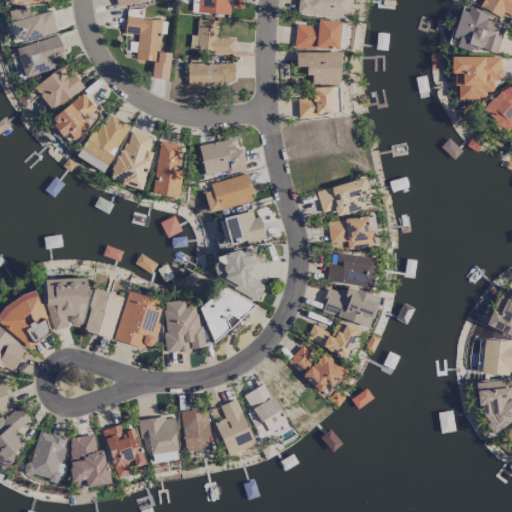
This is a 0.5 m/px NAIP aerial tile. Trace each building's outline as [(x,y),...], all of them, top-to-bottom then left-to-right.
[(229,13),(230,7),(241,8),(241,0),(198,0),(198,13),(229,13)] [(297,0),(296,13),(348,19),(350,0),(297,0)] [(452,36),(457,38),(456,43),(494,55),(503,24),(486,19),(488,13),(462,5),(452,36)] [(14,42),(56,31),(50,10),(29,15),(26,6),(6,11),(14,42)] [(151,78),(168,79),(170,52),(159,51),(161,19),(125,16),(124,33),(137,33),(135,59),(152,60),(151,78)] [(234,38),(214,37),(215,20),(196,19),(196,35),(190,35),(189,50),(233,52),(234,38)] [(293,47),(337,49),(338,21),(315,19),(315,25),(294,24),(293,47)] [(15,47),(23,77),(54,69),(51,57),(62,54),(57,35),(15,47)] [(338,83),(338,51),(294,52),(294,66),(304,66),(304,75),(311,75),(311,83),(338,83)] [(500,56),(451,56),(451,84),(456,84),(456,97),(492,97),(492,79),(500,79),(500,56)] [(187,86),(223,85),(223,81),(233,81),(233,62),(186,63),(187,86)] [(32,87),(51,111),(83,86),(72,72),(67,75),(60,65),(32,87)] [(481,110),(504,132),(511,124),(511,82),(509,80),(481,110)] [(331,86),(310,87),(310,97),(296,98),(297,115),(332,114),(331,86)] [(94,109),(83,93),(48,117),(61,136),(67,132),(72,139),(88,127),(81,118),(94,109)] [(78,157),(102,172),(130,126),(105,111),(78,157)] [(141,188),(150,152),(147,151),(151,136),(125,129),(111,180),(141,188)] [(198,144),(203,175),(225,171),(226,173),(245,170),(241,148),(234,149),(232,138),(198,144)] [(158,141),(151,193),(175,196),(181,154),(176,153),(178,144),(158,141)] [(208,212),(253,200),(246,173),(209,183),(210,190),(203,192),(208,212)] [(333,209),(335,216),(364,208),(360,196),(367,194),(363,177),(315,190),(321,212),(333,209)] [(263,237),(255,209),(218,219),(225,247),(263,237)] [(329,243),(345,240),(347,250),(371,246),(369,231),(374,231),(372,215),(325,222),(329,243)] [(258,298),(264,284),(246,276),(256,252),(244,247),(239,257),(221,250),(209,278),(258,298)] [(372,286),(374,257),(328,252),(325,282),(372,286)] [(46,278),(47,328),(67,328),(67,324),(85,323),(83,278),(46,278)] [(367,326),(376,295),(346,286),(344,292),(327,287),(319,312),(367,326)] [(485,327),(511,337),(511,290),(501,286),(485,327)] [(121,296),(94,289),(81,330),(109,338),(121,296)] [(208,333),(255,316),(247,296),(235,300),(231,289),(197,301),(208,333)] [(142,347),(143,345),(151,347),(163,300),(126,290),(113,340),(142,347)] [(36,293),(2,304),(15,346),(50,335),(36,293)] [(166,352),(202,348),(197,305),(184,307),(183,299),(160,302),(166,352)] [(304,337),(342,358),(357,330),(344,323),(337,336),(312,322),(304,337)] [(479,373),(508,375),(509,372),(511,371),(511,342),(482,339),(479,373)] [(286,362),(322,394),(343,371),(323,352),(316,360),(300,345),(286,362)] [(474,382),(476,406),(483,406),(484,424),(511,421),(511,385),(511,386),(510,379),(474,382)] [(261,383),(242,395),(253,413),(247,418),(259,437),(285,421),(261,383)] [(226,455),(253,445),(235,399),(218,405),(223,418),(213,422),(226,455)] [(29,418),(18,406),(3,419),(0,415),(0,464),(1,465),(24,445),(13,433),(29,418)] [(179,412),(184,452),(210,448),(204,408),(179,412)] [(139,438),(147,437),(148,453),(176,450),(173,416),(137,419),(139,438)] [(101,429),(114,474),(143,466),(132,428),(121,431),(119,424),(101,429)] [(511,424),(503,435),(511,443),(511,424)] [(29,463),(24,461),(22,471),(54,480),(66,437),(38,430),(29,463)] [(108,483),(103,449),(95,450),(93,434),(65,438),(72,486),(83,485),(83,487),(108,483)] [(151,453),(151,460),(175,459),(175,452),(151,453)]
